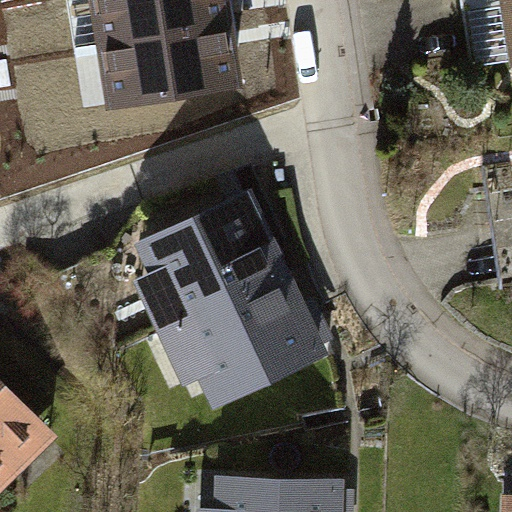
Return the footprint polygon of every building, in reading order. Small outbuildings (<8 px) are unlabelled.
[(223,0),(97,0),(116,104),(237,83),(223,0)] [(251,192),(143,242),(219,405),(327,356),(251,192)] [(0,505),(63,445),(0,380),(0,505)] [(339,511),(341,485),(216,480),(214,511),(339,511)] [(511,511),(511,498),(503,498),(503,511),(511,511)]
